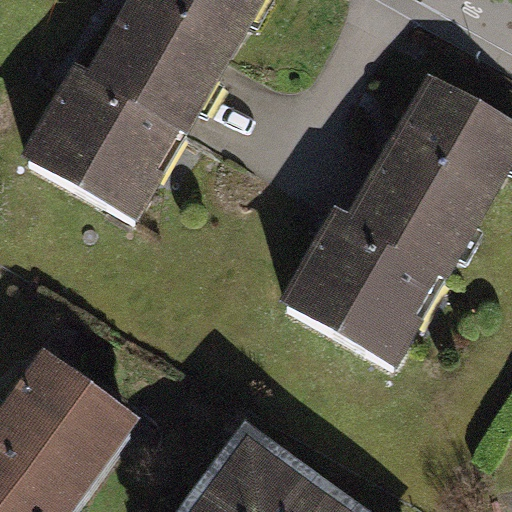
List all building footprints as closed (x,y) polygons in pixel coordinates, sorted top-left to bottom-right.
[(137,0),(87,93),(195,149),(275,0),(137,0)] [(195,149),(87,93),(75,87),(27,176),(145,243),(195,149)] [(511,129),(434,87),(353,234),(454,294),(511,184),(511,129)] [(454,294),(353,234),(337,226),(285,319),(405,389),(454,294)] [(50,370),(0,438),(0,511),(92,511),(145,436),(50,370)] [(349,511),(243,441),(195,511),(349,511)]
